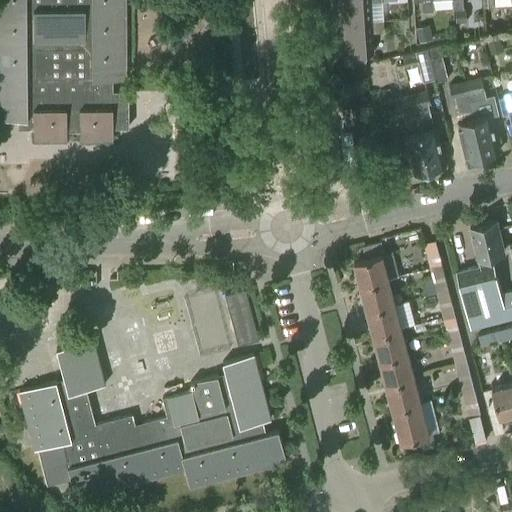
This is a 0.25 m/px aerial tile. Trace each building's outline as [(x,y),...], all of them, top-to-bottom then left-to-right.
[(0,0),(0,117),(18,117),(18,127),(34,127),(34,138),(67,138),(67,129),(80,129),(80,138),(113,138),(113,126),(129,126),(129,99),(112,99),(112,78),(126,78),(125,0),(0,0)] [(335,0),(337,21),(333,21),(334,24),(334,25),(337,24),(372,22),(371,21),(370,1),(382,0),(385,0),(335,0)] [(414,0),(414,3),(423,2),(423,10),(434,9),(433,0),(414,0)] [(456,22),(466,22),(466,10),(456,10),(456,22)] [(339,51),(335,51),(336,54),(339,54),(347,54),(348,64),(356,63),(365,62),(369,62),(368,52),(373,52),(372,31),(384,31),(383,20),(371,21),(372,22),(337,24),(339,51)] [(440,46),(428,48),(430,57),(435,79),(436,81),(448,78),(440,46)] [(428,48),(417,51),(424,82),(435,79),(430,57),(428,48)] [(482,76),(466,80),(483,154),(487,153),(490,155),(495,154),(496,151),(500,150),(490,112),(487,113),(484,99),(487,98),(482,76)] [(466,80),(449,84),(452,96),(455,96),(461,119),(457,120),(467,158),(470,157),(473,159),(478,158),(479,155),(483,154),(466,80)] [(428,89),(412,93),(429,167),(434,166),(436,168),(441,167),(442,164),(446,163),(437,125),(433,126),(428,102),(431,102),(428,89)] [(511,91),(507,93),(506,91),(505,92),(506,94),(499,96),(503,114),(510,112),(510,115),(511,114),(511,91)] [(412,93),(396,97),(399,109),(405,108),(407,116),(403,116),(407,132),(404,133),(413,171),(417,170),(420,172),(424,171),(426,168),(429,167),(412,93)] [(470,226),(480,266),(493,262),(491,254),(504,250),(497,219),(470,226)] [(441,264),(435,239),(424,242),(430,267),(441,264)] [(392,250),(382,252),(354,260),(360,284),(389,277),(415,271),(413,265),(407,263),(396,266),(392,250)] [(511,290),(501,293),(493,262),(480,266),(456,271),(470,327),(511,316),(511,290)] [(448,290),(441,264),(430,267),(437,293),(448,290)] [(396,304),(389,277),(360,284),(367,311),(396,304)] [(246,287),(225,293),(239,344),(259,338),(246,287)] [(455,316),(448,290),(437,293),(444,319),(455,316)] [(374,337),(403,330),(396,304),(367,311),(374,337)] [(462,342),(455,316),(444,319),(451,345),(462,342)] [(511,336),(511,324),(503,327),(505,339),(511,336)] [(505,339),(503,327),(477,334),(480,345),(505,339)] [(409,356),(403,330),(374,337),(381,363),(409,356)] [(57,379),(20,390),(36,449),(39,448),(48,484),(50,483),(49,483),(72,477),(77,496),(186,468),(190,485),(287,459),(279,428),(266,431),(263,419),(271,416),(254,352),(223,360),(226,374),(218,376),(218,374),(191,381),(193,389),(163,397),(168,415),(144,421),(144,423),(136,426),(133,413),(96,423),(87,388),(106,383),(94,338),(57,348),(66,380),(58,382),(57,379)] [(469,368),(462,342),(451,345),(458,371),(469,368)] [(416,382),(409,356),(381,363),(387,389),(416,382)] [(475,394),(469,368),(458,371),(465,397),(475,394)] [(511,411),(511,381),(492,387),(499,415),(511,411)] [(423,407),(416,382),(387,389),(394,415),(423,407)] [(480,412),(475,394),(465,397),(469,415),(480,412)] [(430,434),(423,407),(394,415),(401,441),(430,434)] [(470,417),(475,438),(485,436),(480,415),(470,417)]
